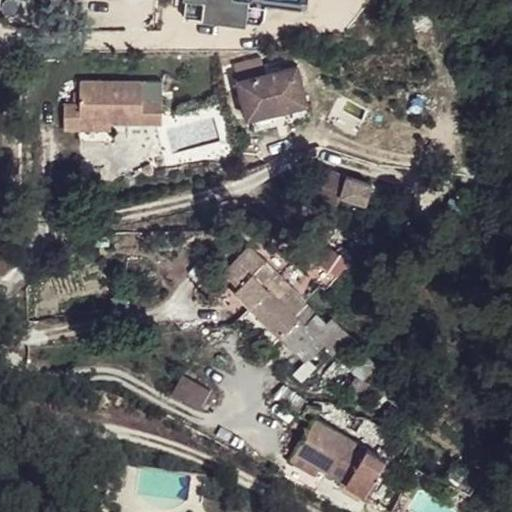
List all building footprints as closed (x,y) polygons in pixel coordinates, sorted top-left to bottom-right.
[(261,2),(261,0),(186,0),(185,18),(246,25),(249,0),(261,2)] [(298,62),(239,76),(248,114),(307,100),(298,62)] [(109,118),(141,118),(160,117),(161,95),(141,95),(140,75),(79,75),(79,90),(61,90),(62,125),(79,126),(80,117),(109,118)] [(79,126),(109,125),(109,118),(80,117),(79,126)] [(315,167),(306,197),(337,206),(346,176),(315,167)] [(271,252),(265,259),(326,321),(330,318),(345,302),(282,240),(271,252)] [(314,341),(330,357),(350,336),(330,318),(326,321),(265,259),(271,252),(259,241),(228,275),(235,290),(301,354),(314,341)] [(358,343),(342,358),(358,374),(360,376),(376,362),(358,343)] [(182,399),(193,379),(183,373),(172,394),(182,399)] [(358,374),(346,386),(356,397),(368,385),(360,376),(358,374)] [(282,375),(274,389),(297,403),(309,391),(282,375)] [(193,379),(182,399),(201,410),(212,390),(193,379)] [(388,404),(376,423),(390,432),(401,412),(388,404)] [(345,430),(314,412),(294,449),(321,463),(348,478),(368,442),(364,440),(345,430)] [(370,431),(364,440),(368,442),(387,452),(392,454),(397,445),(370,431)] [(368,442),(348,478),(362,486),(367,489),(369,484),(387,452),(368,442)] [(321,463),(294,449),(290,455),(316,470),(321,463)] [(140,473),(142,495),(169,493),(168,471),(140,473)] [(362,486),(356,497),(367,502),(376,488),(369,484),(367,489),(362,486)]
